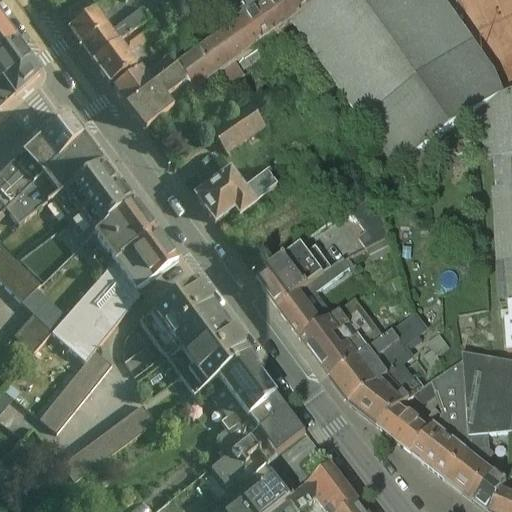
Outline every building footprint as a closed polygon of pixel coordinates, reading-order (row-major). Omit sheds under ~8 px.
[(507,97),(511,94),(511,87),(450,0),(216,0),(237,29),(277,0),(328,0),(329,1),(293,26),(398,175),(479,118),(507,97)] [(70,33),(93,65),(120,44),(97,13),(70,33)] [(0,55),(18,42),(0,18),(0,55)] [(0,80),(13,98),(43,76),(18,42),(0,55),(0,80)] [(110,88),(138,68),(120,44),(93,65),(110,88)] [(116,92),(130,110),(176,74),(162,56),(116,92)] [(147,131),(193,95),(176,74),(130,110),(147,131)] [(511,96),(507,97),(479,118),(480,161),(489,161),(490,192),(499,325),(507,324),(509,353),(511,353),(511,96)] [(8,99),(0,106),(0,122),(3,126),(20,112),(8,99)] [(241,161),(282,137),(268,113),(227,137),(241,161)] [(44,174),(90,140),(73,117),(27,150),(44,174)] [(44,174),(62,198),(108,165),(90,140),(44,174)] [(90,237),(136,204),(108,165),(62,198),(90,237)] [(239,218),(256,207),(231,172),(194,198),(215,227),(235,213),(239,218)] [(90,237),(111,266),(158,233),(136,204),(90,237)] [(133,296),(179,263),(158,233),(111,266),(133,296)] [(256,283),(278,313),(319,283),(298,253),(256,283)] [(300,344),(342,314),(319,283),(278,313),(300,344)] [(218,384),(251,359),(198,285),(152,317),(205,392),(218,384)] [(0,309),(0,334),(12,318),(0,309)] [(300,344),(331,386),(372,355),(342,314),(300,344)] [(435,353),(447,370),(465,358),(453,341),(435,353)] [(159,348),(136,367),(161,396),(184,377),(159,348)] [(379,388),(390,380),(372,355),(331,386),(350,410),(379,388)] [(251,359),(218,384),(248,422),(280,397),(251,359)] [(379,388),(350,410),(378,434),(404,410),(379,388)] [(309,433),(280,397),(248,422),(276,459),(309,433)] [(139,456),(171,434),(154,410),(76,465),(94,491),(140,458),(139,456)] [(404,410),(378,434),(414,460),(438,431),(404,410)] [(448,484),(471,457),(440,431),(417,458),(448,484)] [(448,484),(478,509),(501,482),(471,457),(448,484)] [(352,511),(362,505),(335,468),(297,496),(308,511),(352,511)] [(279,511),(294,501),(277,478),(233,511),(279,511)] [(481,511),(497,511),(511,495),(511,491),(501,482),(478,509),(481,511)] [(511,511),(511,495),(497,511),(511,511)]
